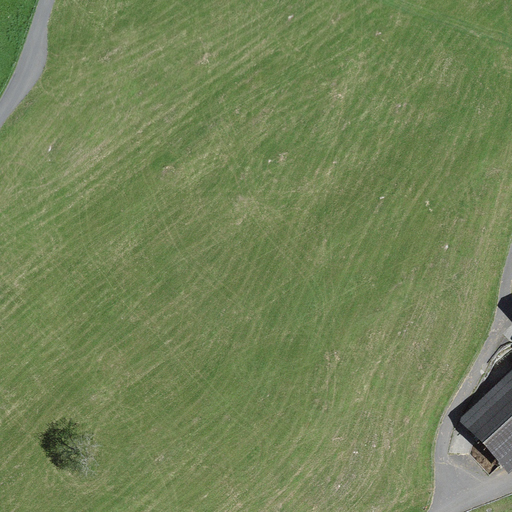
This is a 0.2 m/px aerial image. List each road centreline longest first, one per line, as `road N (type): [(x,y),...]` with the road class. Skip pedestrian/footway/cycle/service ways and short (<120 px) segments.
road 1 (track): [(511,266),(489,343),(439,439),(452,499)]
road 2 (track): [(390,0),(511,45)]
road 3 (unclassified): [(0,116),(48,0)]
